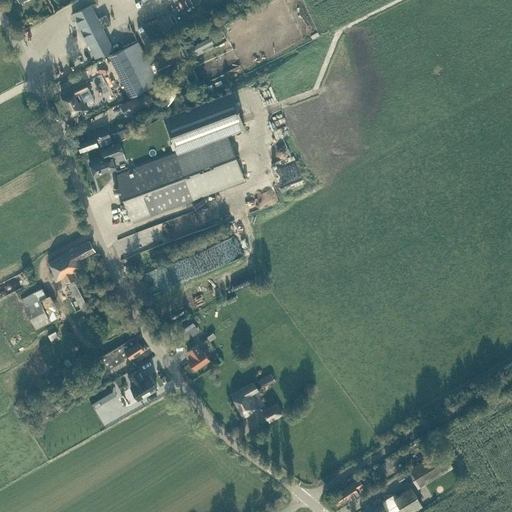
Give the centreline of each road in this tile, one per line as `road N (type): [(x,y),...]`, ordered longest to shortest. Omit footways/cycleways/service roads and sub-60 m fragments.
road 1 (tertiary): [(306,499),(224,431),(143,329),(97,232),(46,86),(0,6)]
road 2 (unclassified): [(306,499),(511,379)]
road 3 (track): [(143,329),(108,346),(85,345),(41,268),(97,232)]
